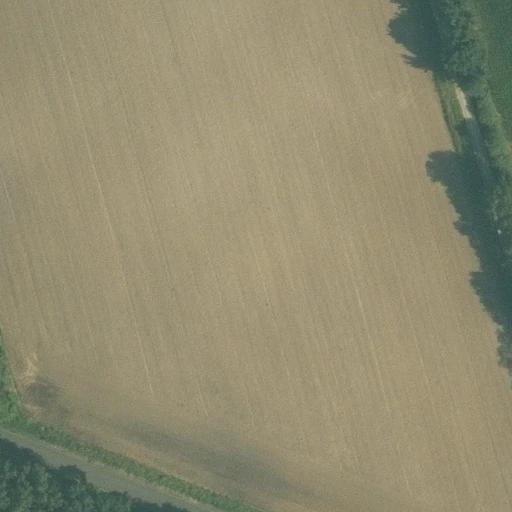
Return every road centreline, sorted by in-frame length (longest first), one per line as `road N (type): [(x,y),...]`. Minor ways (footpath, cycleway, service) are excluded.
road 1 (unclassified): [(436,0),(511,245)]
road 2 (tertiary): [(185,511),(0,439)]
